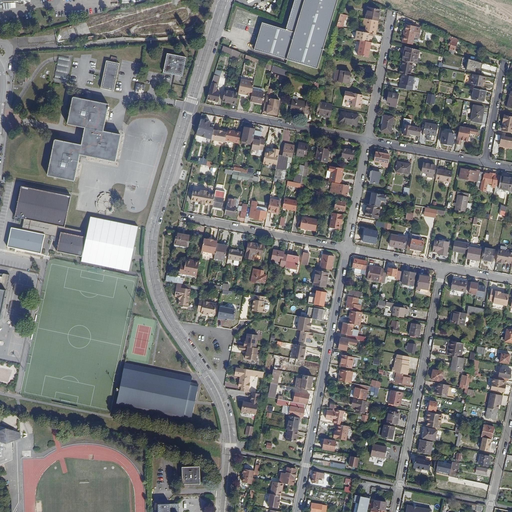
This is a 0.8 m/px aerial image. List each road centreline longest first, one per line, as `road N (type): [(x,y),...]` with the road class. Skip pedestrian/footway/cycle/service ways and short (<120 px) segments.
road 1 (residential): [(176,325),(151,271),(152,230),(225,0)]
road 2 (residential): [(346,248),(296,511)]
road 3 (residential): [(441,267),(394,511)]
road 4 (residential): [(188,217),(346,248)]
road 5 (residential): [(367,140),(211,109)]
road 6 (residential): [(391,14),(367,140)]
road 7 (residential): [(224,511),(229,444),(218,390)]
